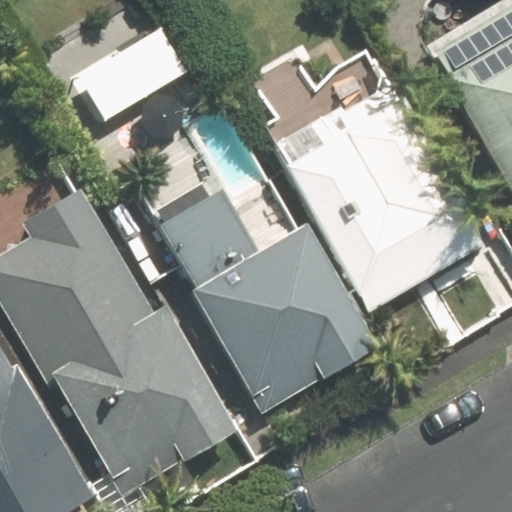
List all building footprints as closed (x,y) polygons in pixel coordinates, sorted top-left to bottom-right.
[(151,91),(187,67),(141,0),(126,0),(33,62),(103,168),(172,122),(151,91)] [(511,200),(511,0),(505,0),(424,47),(511,200)] [(363,311),(479,245),(373,59),(257,125),(363,311)] [(258,414),(370,351),(297,224),(247,252),(213,192),(152,227),(258,414)] [(115,496),(230,431),(158,305),(147,311),(79,193),(17,228),(23,239),(0,251),(0,310),(46,391),(53,387),(115,496)] [(0,511),(67,511),(87,501),(0,348),(0,511)]
